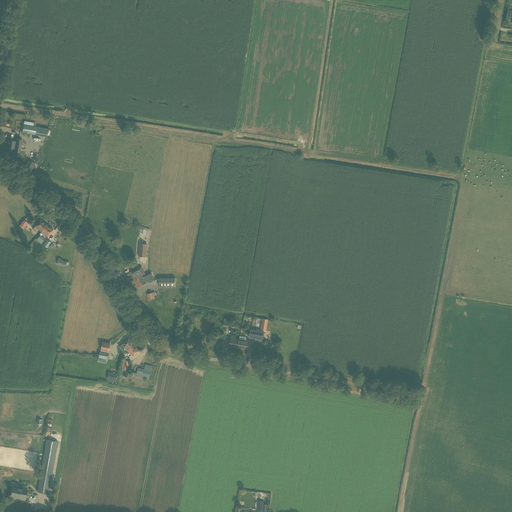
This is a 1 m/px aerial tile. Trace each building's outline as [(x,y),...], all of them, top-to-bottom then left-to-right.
[(22,133),(47,137),(48,129),(23,125),(22,133)] [(7,148),(18,150),(17,150),(18,145),(22,145),(23,143),(9,140),(7,148)] [(26,166),(33,169),(35,164),(28,161),(26,166)] [(34,226),(41,232),(47,225),(40,219),(34,226)] [(41,232),(47,237),(53,230),(47,225),(41,232)] [(36,240),(41,244),(45,239),(40,235),(36,240)] [(139,257),(146,258),(147,244),(140,244),(139,257)] [(130,272),(134,280),(142,276),(146,274),(142,266),(130,272)] [(134,280),(138,287),(146,283),(148,282),(149,283),(155,280),(151,273),(143,277),(142,276),(134,280)] [(159,278),(159,287),(175,287),(175,278),(159,278)] [(224,319),(223,327),(240,330),(241,325),(228,323),(229,319),(224,319)] [(249,338),(263,340),(264,332),(250,329),(249,338)] [(231,335),(229,347),(237,348),(239,340),(236,339),(236,336),(231,335)] [(120,353),(123,356),(126,354),(125,353),(128,351),(134,345),(129,338),(119,347),(123,351),(120,353)] [(239,340),(237,348),(247,350),(249,341),(245,341),(239,340)] [(98,361),(107,363),(110,343),(103,342),(101,351),(100,351),(98,361)] [(131,355),(133,357),(140,351),(134,345),(128,351),(128,352),(126,353),(129,357),(131,355)] [(136,377),(149,380),(152,366),(145,364),(144,369),(138,368),(136,377)] [(108,380),(116,381),(117,374),(109,372),(108,380)] [(37,492),(48,494),(49,493),(48,493),(57,442),(46,440),(37,492)] [(21,500),(25,500),(26,490),(26,491),(23,491),(23,490),(12,488),(11,493),(10,493),(10,494),(11,494),(10,497),(21,499),(21,500)] [(258,511),(267,511),(267,504),(263,504),(263,503),(258,503),(258,511)]
